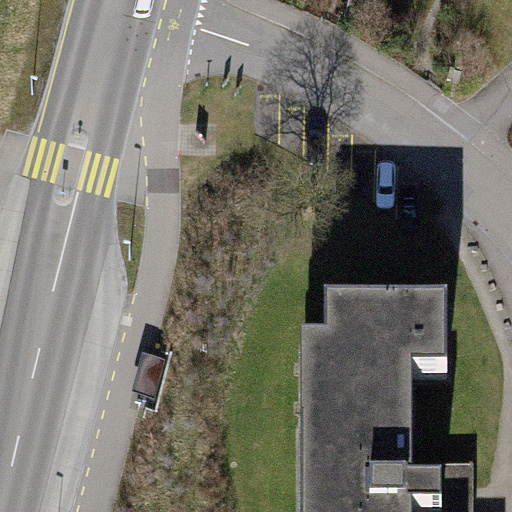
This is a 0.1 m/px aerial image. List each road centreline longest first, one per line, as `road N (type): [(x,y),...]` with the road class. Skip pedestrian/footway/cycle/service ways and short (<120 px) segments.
road 1 (secondary): [(0,493),(111,1)]
road 2 (residential): [(111,1),(322,67),(429,128),(499,183)]
